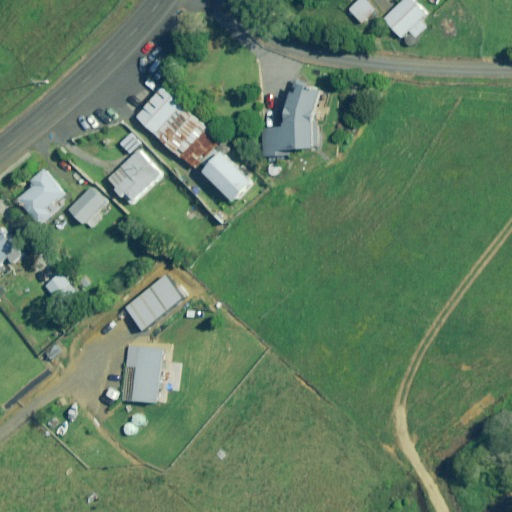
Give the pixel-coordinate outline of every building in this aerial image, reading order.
[(380,9),(372,0),(362,0),(353,8),(365,22),(380,9)] [(431,12),(420,0),(406,0),(388,17),(406,36),(414,28),(421,36),(432,25),(425,18),(431,12)] [(290,126),(266,126),(266,155),(282,155),(282,147),(325,147),(325,126),(320,126),(327,84),(298,79),(290,126)] [(219,147),(228,137),(169,85),(158,98),(141,116),(201,168),(206,162),(213,167),(210,170),(243,200),(261,180),(228,150),(225,153),(219,147)] [(167,172),(144,148),(114,177),(136,201),(167,172)] [(70,192),(49,168),(36,179),(40,185),(25,198),(46,222),(56,213),(51,208),(70,192)] [(110,200),(96,186),(74,208),(94,227),(105,216),(100,211),(110,200)] [(30,253),(5,222),(0,226),(0,267),(16,254),(21,261),(30,253)] [(81,291),(64,270),(48,284),(65,305),(74,298),(81,291)] [(186,297),(167,274),(128,306),(148,329),(186,297)] [(63,349),(57,342),(46,350),(53,358),(63,349)] [(167,347),(140,346),(137,400),(163,402),(167,347)]
